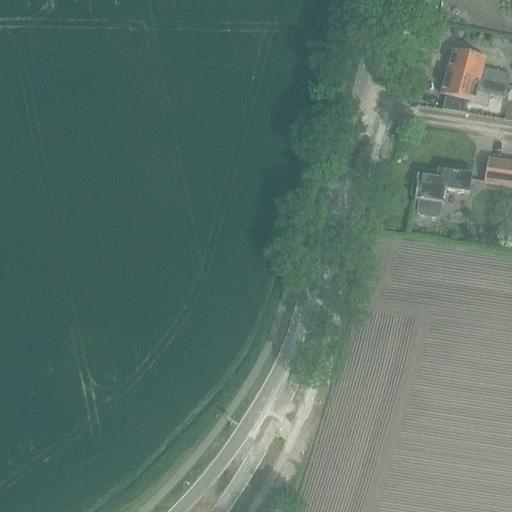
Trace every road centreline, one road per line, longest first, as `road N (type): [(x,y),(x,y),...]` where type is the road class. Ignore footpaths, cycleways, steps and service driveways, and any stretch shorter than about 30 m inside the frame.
road 1 (tertiary): [(287,375),(360,111)]
road 2 (tertiary): [(287,375),(228,459),(178,511)]
road 3 (residential): [(360,111),(511,131)]
road 4 (tertiary): [(221,511),(270,425),(287,375)]
